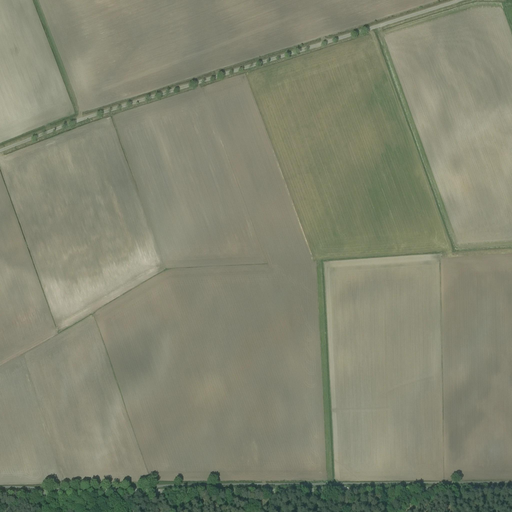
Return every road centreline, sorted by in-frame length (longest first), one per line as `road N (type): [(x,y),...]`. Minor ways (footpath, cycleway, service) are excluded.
road 1 (unclassified): [(0,492),(511,487)]
road 2 (unclassified): [(0,151),(474,0)]
